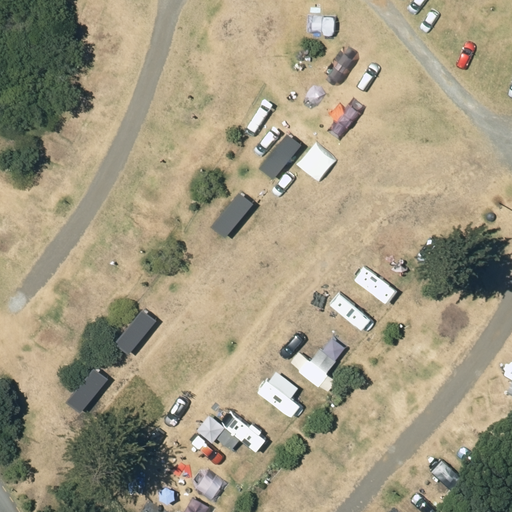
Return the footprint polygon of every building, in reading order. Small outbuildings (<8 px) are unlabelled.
[(90,64),(104,65),(105,56),(121,58),(123,34),(109,32),(110,27),(94,25),(90,64)] [(364,246),(353,261),(395,291),(406,276),(364,246)] [(82,342),(45,310),(34,323),(71,355),(82,342)] [(341,353),(309,325),(297,338),(329,367),(341,353)] [(511,415),(511,382),(491,411),(507,422),(511,415)] [(224,438),(242,453),(250,444),(264,455),(276,440),(244,414),(224,438)] [(185,511),(164,499),(155,511),(185,511)]
